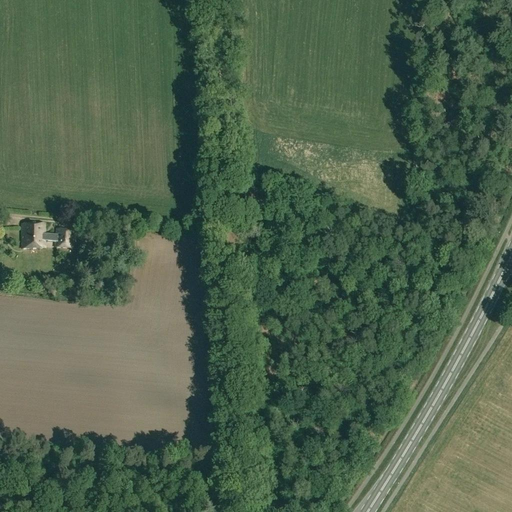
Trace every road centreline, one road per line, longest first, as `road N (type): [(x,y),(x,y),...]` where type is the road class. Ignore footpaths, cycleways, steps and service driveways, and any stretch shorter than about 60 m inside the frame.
road 1 (secondary): [(368,511),(511,258)]
road 2 (track): [(235,233),(251,511)]
